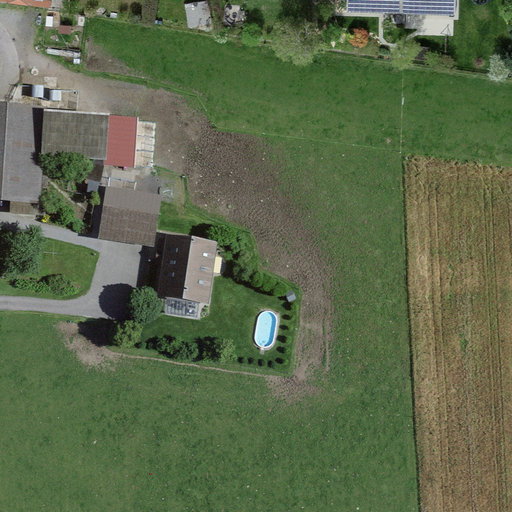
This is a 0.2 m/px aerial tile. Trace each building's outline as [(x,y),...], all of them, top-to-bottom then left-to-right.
[(446,0),(338,0),(338,8),(446,10),(446,0)] [(0,201),(33,203),(37,108),(0,106),(0,201)] [(101,126),(51,122),(49,158),(98,162),(101,126)] [(146,243),(150,213),(97,206),(93,236),(146,243)] [(152,295),(201,302),(210,240),(160,233),(152,295)]
